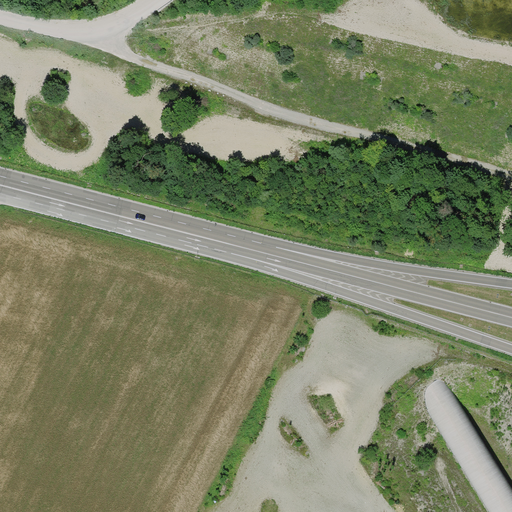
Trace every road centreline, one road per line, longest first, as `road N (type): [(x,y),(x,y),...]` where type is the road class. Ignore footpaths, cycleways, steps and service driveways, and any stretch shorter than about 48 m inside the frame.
road 1 (track): [(87,34),(193,77),(511,175)]
road 2 (primary): [(112,216),(511,350)]
road 3 (primary): [(112,216),(511,317)]
road 4 (primary): [(511,284),(112,216)]
road 5 (track): [(0,21),(87,34),(118,28),(158,0)]
road 6 (track): [(457,511),(439,455),(480,511)]
